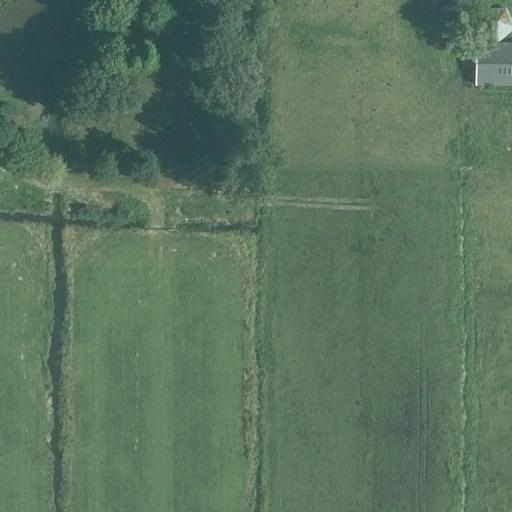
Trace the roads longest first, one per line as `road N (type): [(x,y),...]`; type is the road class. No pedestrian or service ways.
road 1 (track): [(151,191),(159,210),(162,511)]
road 2 (track): [(0,163),(43,179),(247,200)]
road 3 (track): [(371,204),(247,200)]
